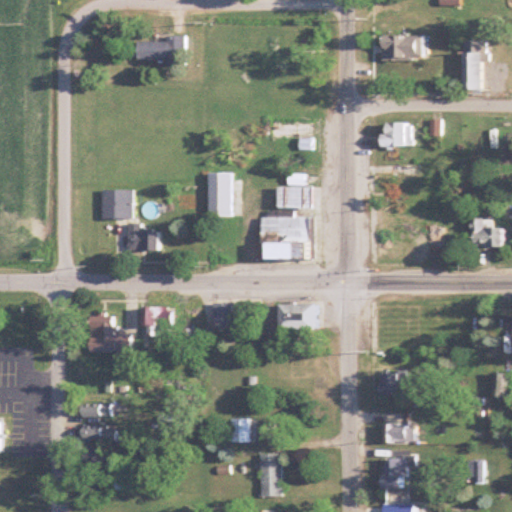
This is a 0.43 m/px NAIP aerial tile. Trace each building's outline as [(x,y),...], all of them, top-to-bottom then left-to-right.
[(432,34),(395,35),(395,57),(432,56),(432,34)] [(190,35),(171,35),(171,39),(139,39),(139,60),(190,60),(190,35)] [(471,40),(471,90),(492,90),(492,40),(471,40)] [(446,118),(435,118),(435,134),(446,134),(446,118)] [(389,148),(419,148),(419,122),(389,122),(389,148)] [(275,137),(275,123),(263,123),(262,136),(275,137)] [(317,138),(306,137),(305,147),(315,149),(317,138)] [(430,199),(430,164),(405,164),(405,199),(430,199)] [(216,172),(216,216),(240,216),(240,172),(216,172)] [(325,207),(325,186),(313,186),(313,172),(294,172),(294,187),(283,187),(283,190),(288,190),(288,207),(325,207)] [(106,218),(139,218),(139,189),(106,189),(106,218)] [(267,260),(327,259),(326,242),(320,242),(320,216),(267,216),(267,260)] [(511,246),(511,226),(499,227),(499,218),(482,218),(482,246),(511,246)] [(149,231),(149,223),(131,223),(131,250),(165,250),(165,231),(149,231)] [(240,303),(218,303),(218,329),(240,329),(240,303)] [(292,330),(329,330),(329,304),(292,304),(292,330)] [(169,307),(148,307),(148,337),(169,337),(169,307)] [(96,314),(93,352),(139,356),(140,335),(120,333),(121,316),(96,314)] [(428,393),(426,379),(411,381),(410,370),(400,371),(404,396),(428,393)] [(94,414),(117,416),(118,406),(95,404),(94,414)] [(236,442),(256,442),(256,418),(236,418),(236,442)] [(0,451),(10,452),(10,420),(0,419),(0,451)] [(118,438),(118,426),(87,426),(87,438),(118,438)] [(289,496),(289,453),(267,453),(267,496),(289,496)] [(415,458),(391,458),(391,489),(415,489),(415,458)] [(111,477),(112,462),(105,462),(104,476),(111,477)] [(424,511),(424,503),(389,503),(389,511),(424,511)]
